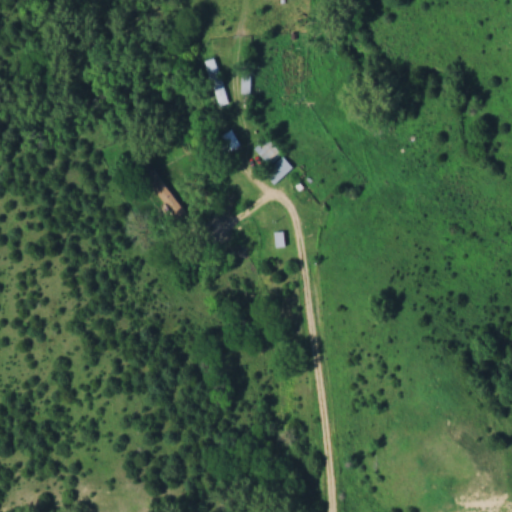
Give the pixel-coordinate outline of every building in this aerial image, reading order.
[(217,101),(227,98),(217,56),(206,59),(217,101)] [(242,91),(250,91),(250,69),(242,69),(242,91)] [(224,134),(232,149),(242,144),(234,129),(224,134)] [(295,165),(267,137),(256,148),(272,165),(265,172),(276,184),(295,165)] [(184,208),(165,166),(149,174),(169,216),(184,208)]
